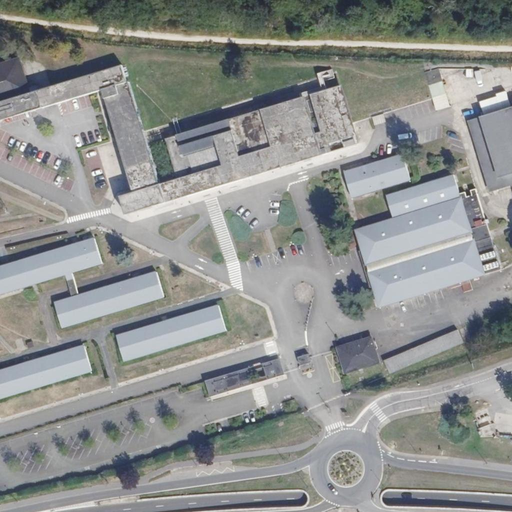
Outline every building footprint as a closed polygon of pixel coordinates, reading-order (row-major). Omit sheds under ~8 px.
[(0,108),(30,98),(29,94),(18,60),(0,65),(0,108)] [(0,108),(0,116),(2,122),(127,84),(122,66),(30,98),(0,108)] [(432,102),(448,98),(438,71),(424,76),(432,102)] [(165,140),(183,199),(243,181),(245,172),(260,176),(357,147),(339,87),(165,140)] [(126,93),(102,101),(131,195),(155,188),(126,93)] [(511,110),(511,111),(504,93),(495,95),(497,100),(479,105),(484,119),(469,124),(491,193),(511,186),(511,110)] [(382,114),(372,118),(375,124),(385,120),(382,114)] [(352,198),(410,181),(402,156),(344,173),(352,198)] [(453,176),(386,196),(394,220),(461,201),(453,176)] [(394,220),(355,232),(379,311),(485,279),(461,201),(394,220)] [(487,225),(473,230),(487,271),(501,266),(487,225)] [(94,239),(0,265),(0,297),(101,267),(94,239)] [(155,273),(53,305),(60,333),(163,301),(155,273)] [(116,336),(123,362),(226,331),(218,305),(116,336)] [(389,377),(463,345),(456,332),(383,364),(389,377)] [(345,373),(379,363),(372,338),(337,349),(345,373)] [(0,398),(91,372),(82,346),(0,371),(0,398)] [(309,353),(298,356),(301,365),(311,362),(309,353)] [(280,359),(206,380),(210,397),(285,374),(280,359)]
